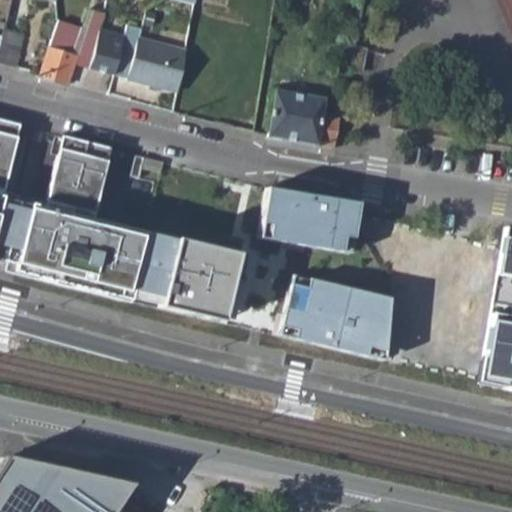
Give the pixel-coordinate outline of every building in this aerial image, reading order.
[(73,68),(87,73),(98,33),(101,18),(83,13),(78,33),(71,58),(76,59),(73,68)] [(55,25),(47,51),(71,58),(78,33),(55,25)] [(106,78),(106,79),(174,95),(182,53),(133,43),(136,33),(122,29),(119,39),(106,78)] [(98,33),(87,73),(106,78),(119,39),(98,33)] [(1,41),(0,44),(0,68),(15,73),(23,39),(3,35),(1,41)] [(352,45),(348,67),(364,70),(368,48),(352,45)] [(37,79),(36,82),(66,89),(73,68),(76,59),(71,58),(47,51),(37,79)] [(271,92),(265,138),(332,149),(338,118),(320,115),(322,100),(271,92)] [(66,286),(125,301),(142,233),(90,221),(108,148),(60,136),(41,210),(0,199),(0,193),(17,125),(0,121),(0,261),(11,265),(10,272),(51,282),(53,275),(67,279),(66,286)] [(158,181),(163,160),(137,155),(132,176),(158,181)] [(356,204),(264,189),(256,239),(349,254),(356,204)] [(511,229),(503,228),(478,385),(511,392),(511,229)] [(236,255),(142,233),(125,301),(220,322),(236,255)] [(53,275),(51,282),(66,286),(67,279),(53,275)] [(388,298),(291,275),(276,337),(384,360),(388,298)] [(0,511),(113,511),(130,487),(0,457),(0,511)]
